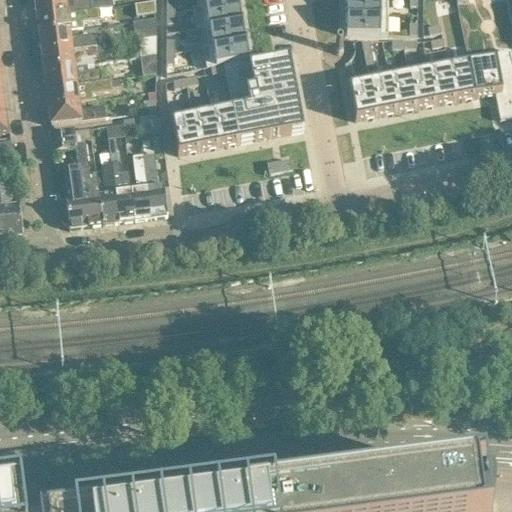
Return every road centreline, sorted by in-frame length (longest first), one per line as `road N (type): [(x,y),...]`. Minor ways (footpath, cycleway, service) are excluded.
road 1 (tertiary): [(470,370),(355,395),(0,439)]
road 2 (tertiary): [(0,477),(314,440),(464,447)]
road 3 (residential): [(52,256),(332,203)]
road 4 (residential): [(52,256),(11,0)]
road 5 (residential): [(296,0),(332,203)]
road 6 (residential): [(332,203),(511,166)]
